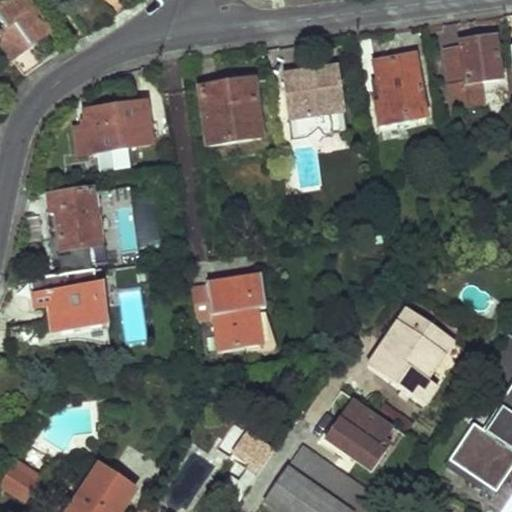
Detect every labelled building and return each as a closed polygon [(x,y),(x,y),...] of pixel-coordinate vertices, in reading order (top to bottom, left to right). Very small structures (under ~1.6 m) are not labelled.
[(23,0),(14,0),(0,9),(0,25),(3,31),(0,32),(0,42),(21,79),(21,78),(40,65),(30,48),(46,38),(23,0)] [(460,50),(445,52),(455,112),(495,106),(493,94),(501,93),(492,39),(459,44),(460,50)] [(414,58),(372,65),(377,96),(385,94),(387,104),(374,106),(378,129),(425,120),(414,58)] [(338,84),(335,69),(324,71),(319,76),(318,76),(316,75),(313,75),(309,76),(307,78),(305,81),(300,82),(299,74),(281,77),(289,141),(304,139),(316,130),(321,137),(345,134),(341,108),(327,91),(338,84)] [(251,82),(197,90),(205,146),(258,139),(251,82)] [(143,106),(84,114),(85,128),(74,129),(77,155),(147,146),(143,106)] [(125,189),(103,193),(107,216),(116,214),(123,250),(136,247),(125,189)] [(92,190),(46,196),(48,211),(45,212),(50,248),(59,247),(61,259),(79,257),(78,251),(100,247),(96,212),(101,211),(98,192),(92,193),(92,190)] [(263,277),(192,288),(197,322),(216,319),(221,353),(265,347),(260,313),(268,311),(263,277)] [(97,285),(33,294),(34,312),(47,309),(51,332),(63,331),(63,334),(103,329),(97,285)] [(408,312),(368,369),(426,408),(439,390),(428,383),(455,344),(408,312)] [(35,325),(9,328),(11,341),(38,345),(35,325)] [(447,457),(490,489),(511,458),(511,383),(479,429),(472,424),(447,457)] [(414,440),(339,388),(324,409),(399,461),(414,440)] [(368,511),(394,474),(319,423),(265,502),(280,511),(368,511)] [(258,477),(276,451),(248,432),(236,449),(253,461),(250,466),(247,470),(258,477)] [(253,461),(236,449),(233,454),(250,466),(253,461)] [(17,461),(2,486),(25,502),(35,488),(28,483),(30,479),(18,470),(22,464),(17,461)] [(41,477),(22,464),(18,470),(30,479),(28,483),(35,488),(41,477)] [(100,469),(71,511),(119,511),(132,493),(100,469)]
